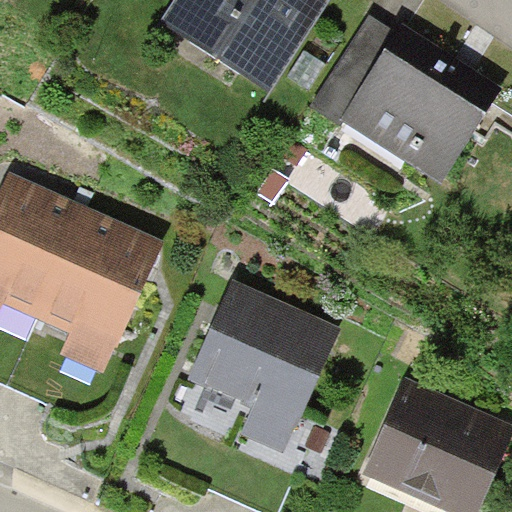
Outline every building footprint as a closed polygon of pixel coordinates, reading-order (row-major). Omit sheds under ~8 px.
[(329,0),(173,0),(161,20),(273,90),(329,0)] [(313,102),(341,119),(398,29),(370,11),(313,102)] [(442,183),(499,92),(398,29),(341,119),(442,183)] [(0,307),(1,304),(38,321),(87,209),(11,175),(0,199),(0,307)] [(164,243),(87,209),(38,321),(71,335),(62,355),(105,374),(164,243)] [(341,331),(234,282),(189,381),(253,410),(241,435),(284,455),(341,331)] [(480,511),(511,441),(511,426),(407,379),(363,475),(445,511),(480,511)]
